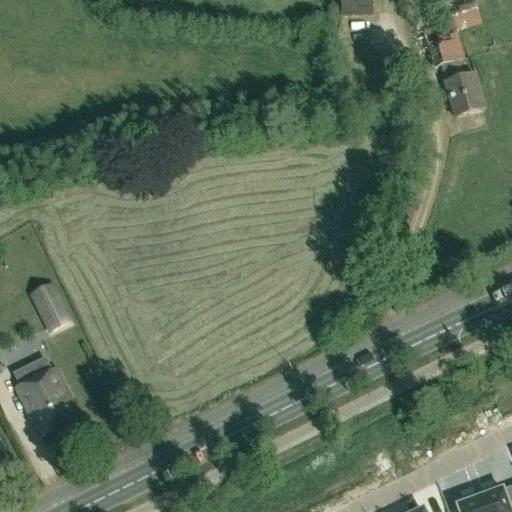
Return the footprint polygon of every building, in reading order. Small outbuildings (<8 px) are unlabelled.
[(340,0),(341,18),(374,17),(373,0),(340,0)] [(407,12),(424,72),(444,66),(449,83),(446,84),(456,119),(486,111),(475,75),(463,78),(458,61),(465,59),(456,31),(481,23),(473,0),(433,0),(435,4),(407,12)] [(34,297),(44,319),(62,310),(52,288),(34,297)] [(41,438),(80,419),(57,372),(18,391),(41,438)] [(504,491),(458,508),(459,511),(511,511),(511,509),(510,510),(504,491)]
